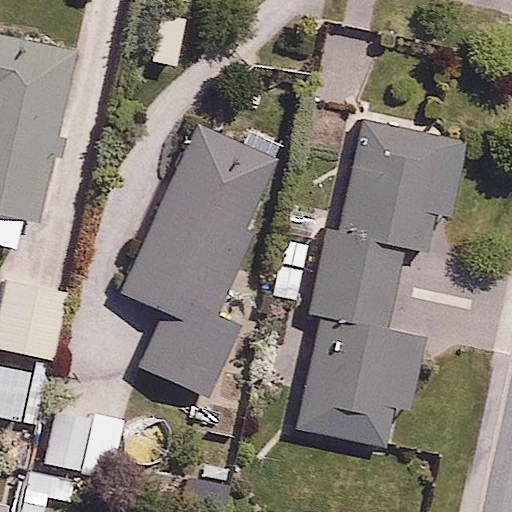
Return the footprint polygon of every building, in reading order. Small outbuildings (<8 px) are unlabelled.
[(67,48),(0,35),(0,211),(33,218),(67,48)] [(465,134),(359,115),(340,223),(326,221),(309,311),(339,316),(334,345),(311,341),(296,425),(384,441),(390,405),(409,408),(423,331),(384,324),(399,239),(430,244),(436,209),(451,211),(465,134)] [(147,402),(197,422),(239,317),(223,310),(257,225),(247,221),(274,154),(191,120),(168,178),(159,174),(133,237),(142,241),(123,287),(155,300),(130,361),(158,373),(147,402)] [(73,250),(12,237),(0,294),(0,346),(50,357),(73,250)] [(27,365),(0,359),(0,417),(15,421),(27,365)] [(94,410),(57,399),(41,456),(78,467),(94,410)]
